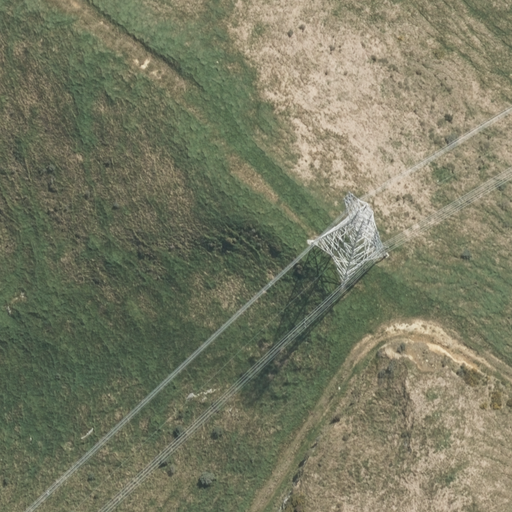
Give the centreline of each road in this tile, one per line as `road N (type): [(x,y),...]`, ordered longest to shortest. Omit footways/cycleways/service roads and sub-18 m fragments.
road 1 (track): [(384,351),(280,226),(63,0)]
road 2 (track): [(511,406),(422,354),(370,352),(314,399),(250,511)]
